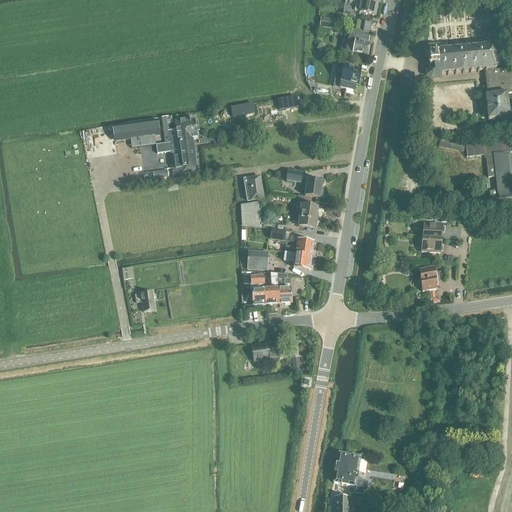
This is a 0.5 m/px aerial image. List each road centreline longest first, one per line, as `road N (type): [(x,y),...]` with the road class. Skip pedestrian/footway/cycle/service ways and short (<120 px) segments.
road 1 (unclassified): [(332,318),(0,364)]
road 2 (tertiary): [(390,0),(332,318)]
road 3 (track): [(491,511),(502,469),(511,302)]
road 4 (tertiary): [(301,511),(332,318)]
road 5 (tertiary): [(332,318),(511,302)]
